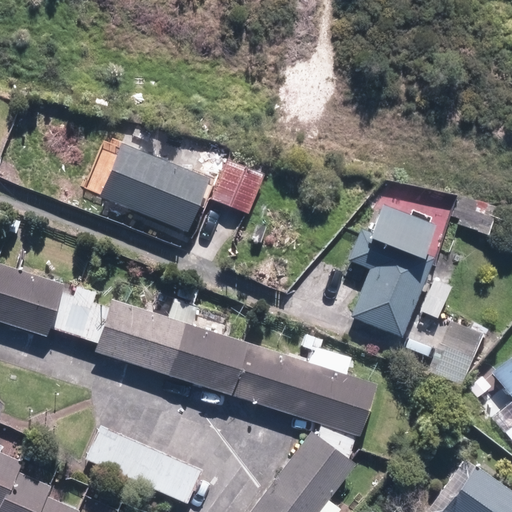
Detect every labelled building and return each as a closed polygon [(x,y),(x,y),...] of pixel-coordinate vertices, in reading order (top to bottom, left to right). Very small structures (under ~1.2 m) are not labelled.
[(118,145),(97,198),(183,233),(204,180),(118,145)] [(261,174),(225,160),(210,200),(245,214),(261,174)] [(501,208),(453,197),(448,217),(458,220),(456,228),(494,237),(501,208)] [(356,229),(343,261),(366,270),(347,319),(398,339),(429,258),(419,254),(430,225),(375,204),(365,232),(356,229)] [(63,284),(0,263),(0,322),(47,337),(50,328),(62,332),(74,296),(60,292),(63,284)] [(434,319),(448,287),(429,279),(416,311),(434,319)] [(136,365),(153,312),(112,299),(110,308),(93,303),(97,292),(77,286),(74,296),(62,332),(97,343),(94,352),(136,365)] [(244,341),(153,312),(136,365),(228,394),(244,341)] [(459,386),(479,333),(447,321),(426,373),(459,386)] [(309,362),(244,341),(228,394),(292,414),(309,362)] [(511,352),(487,373),(511,402),(511,352)] [(378,384),(309,362),(292,414),(361,436),(378,384)] [(199,470),(98,426),(83,460),(184,504),(199,470)] [(263,496),(285,511),(320,511),(356,464),(311,431),(263,496)] [(19,464),(0,454),(0,502),(15,471),(19,464)] [(511,511),(511,497),(471,468),(439,511),(511,511)] [(48,487),(15,471),(0,502),(0,511),(36,511),(44,496),(48,487)] [(76,511),(77,511),(44,496),(36,511),(76,511)] [(251,511),(285,511),(263,496),(251,511)]
